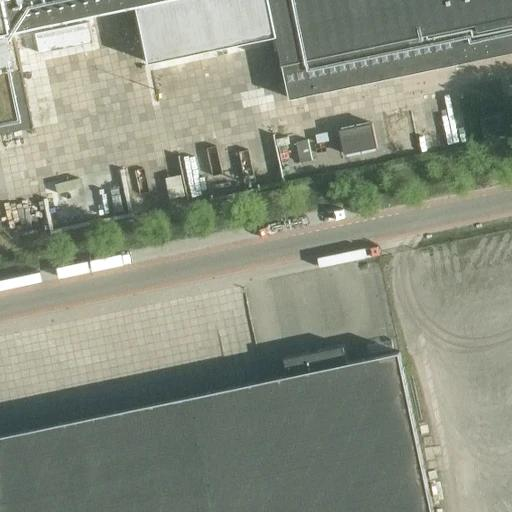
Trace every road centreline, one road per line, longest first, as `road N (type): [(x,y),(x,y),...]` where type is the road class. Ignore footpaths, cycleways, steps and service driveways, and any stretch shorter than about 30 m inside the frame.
road 1 (unclassified): [(511,201),(0,308)]
road 2 (unknown): [(0,165),(90,137),(211,115)]
road 3 (unknown): [(436,511),(410,365)]
